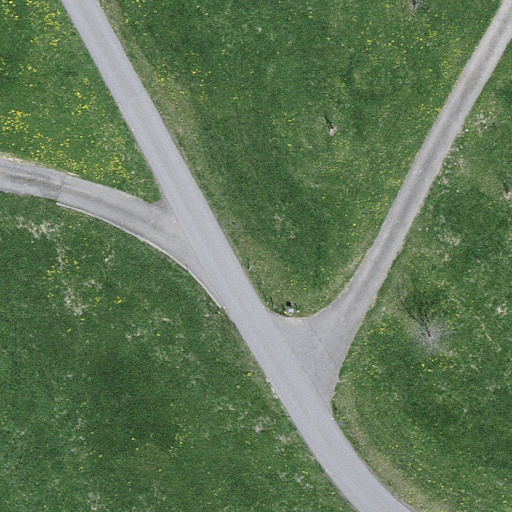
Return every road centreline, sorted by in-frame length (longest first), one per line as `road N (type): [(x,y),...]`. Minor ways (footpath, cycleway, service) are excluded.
road 1 (unclassified): [(77,0),(289,381),(381,511)]
road 2 (track): [(506,0),(339,324),(289,381)]
road 3 (track): [(219,257),(76,194),(0,176)]
